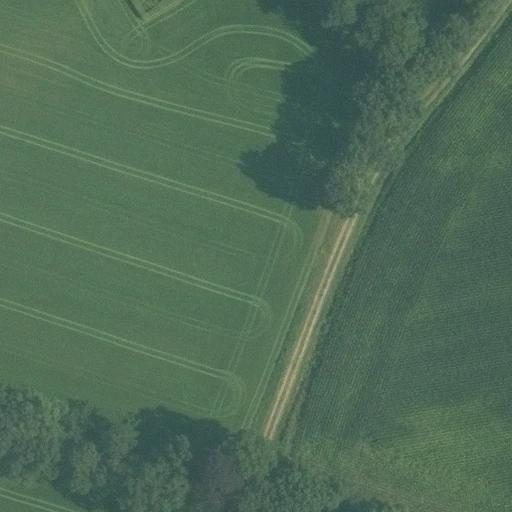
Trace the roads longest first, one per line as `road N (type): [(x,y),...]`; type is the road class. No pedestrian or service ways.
road 1 (unknown): [(498,0),(390,149),(345,231),(236,505)]
road 2 (track): [(0,427),(256,511)]
